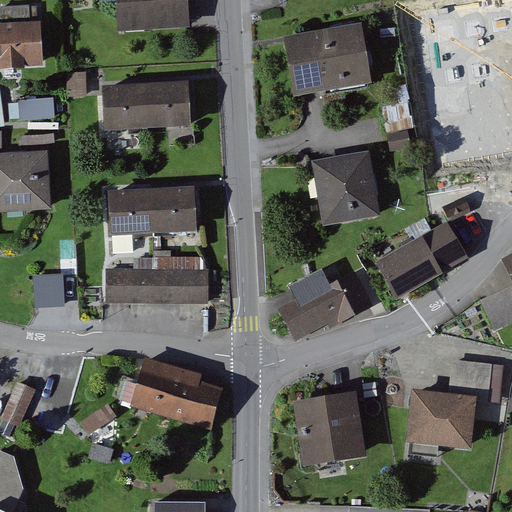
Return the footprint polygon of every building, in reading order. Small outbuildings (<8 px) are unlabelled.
[(118,0),(120,32),(188,28),(186,0),(118,0)] [(41,31),(0,32),(0,70),(43,68),(41,31)] [(289,45),(298,96),(309,93),(373,82),(364,32),(289,45)] [(407,126),(434,124),(431,80),(403,82),(404,103),(387,104),(389,142),(408,141),(407,126)] [(188,88),(102,93),(105,133),(191,127),(188,88)] [(25,120),(57,118),(56,97),(23,99),(25,120)] [(51,157),(0,160),(0,213),(55,210),(51,157)] [(320,167),(329,226),(381,218),(371,158),(320,167)] [(107,197),(109,239),(196,233),(194,192),(107,197)] [(445,228),(378,267),(398,302),(466,262),(445,228)] [(279,309),(294,337),(326,320),(329,325),(353,312),(336,281),(331,284),(322,268),(289,286),(293,294),(296,300),(279,309)] [(106,272),(106,306),(209,304),(209,270),(106,272)] [(64,307),(62,276),(34,278),(36,308),(50,308),(64,307)] [(450,377),(448,394),(477,398),(476,402),(499,405),(503,367),(452,361),(450,377)] [(135,408),(217,433),(230,392),(148,367),(135,408)] [(22,388),(6,424),(32,436),(48,400),(22,388)] [(412,390),(406,443),(410,442),(409,455),(436,457),(438,446),(470,449),(476,402),(477,398),(448,394),(412,390)] [(294,405),(303,468),(365,459),(356,397),(294,405)] [(92,435),(118,417),(109,404),(83,422),(92,435)] [(0,511),(27,511),(34,496),(4,484),(0,493),(0,511)]
